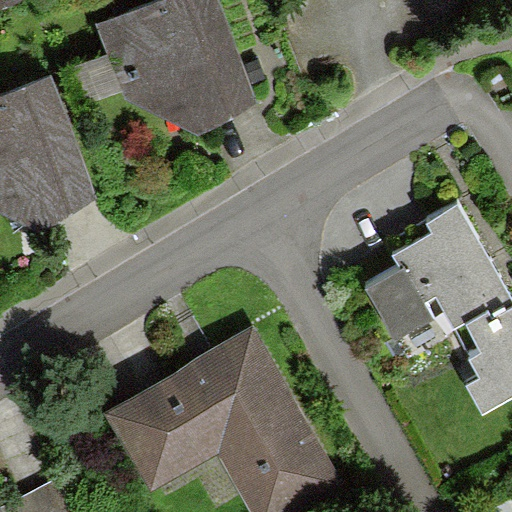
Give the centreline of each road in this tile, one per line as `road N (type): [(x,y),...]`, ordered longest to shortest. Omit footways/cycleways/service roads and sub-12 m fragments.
road 1 (residential): [(424,511),(257,215)]
road 2 (residential): [(257,215),(454,98),(485,110),(511,154)]
road 3 (residential): [(0,366),(257,215)]
